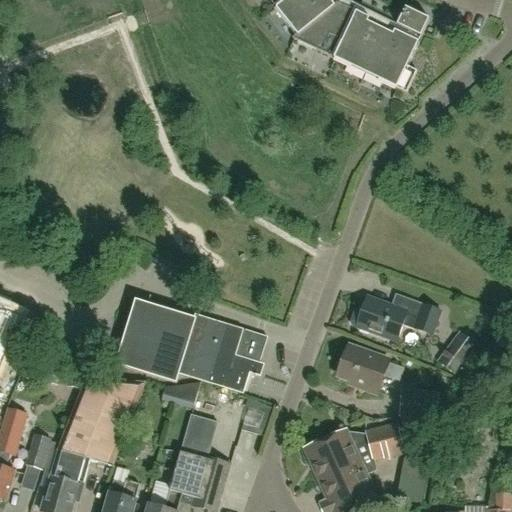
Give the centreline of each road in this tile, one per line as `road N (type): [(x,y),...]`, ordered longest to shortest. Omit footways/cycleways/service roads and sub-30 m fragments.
road 1 (residential): [(311,342),(381,159),(511,37)]
road 2 (residential): [(311,342),(152,286),(127,286),(108,308),(79,315),(0,284)]
road 3 (residential): [(261,488),(311,342)]
